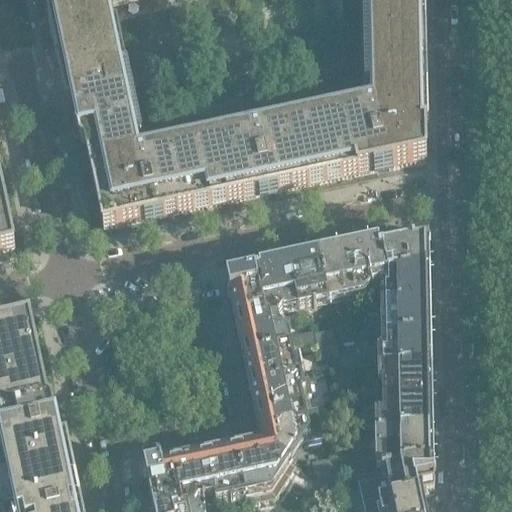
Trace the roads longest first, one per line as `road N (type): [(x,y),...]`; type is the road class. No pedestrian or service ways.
road 1 (secondary): [(474,193),(477,511)]
road 2 (residential): [(185,254),(474,193)]
road 3 (residential): [(105,449),(201,427),(212,416),(216,401),(185,254)]
road 4 (residential): [(22,67),(65,277)]
road 5 (secondary): [(465,0),(474,193)]
road 6 (residential): [(105,449),(65,277)]
road 7 (residential): [(65,277),(185,254)]
